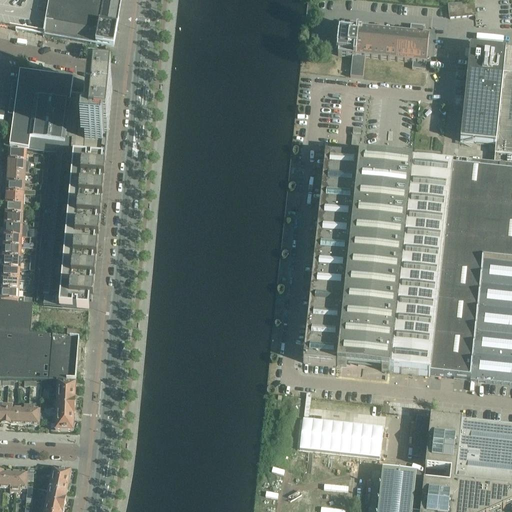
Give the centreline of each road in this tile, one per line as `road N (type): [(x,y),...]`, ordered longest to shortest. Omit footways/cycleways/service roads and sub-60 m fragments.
road 1 (unclassified): [(511,407),(299,381),(289,365),(316,93),(326,86),(436,98),(447,94),(454,32),(511,36)]
road 2 (secondary): [(135,76),(100,453)]
road 3 (secondary): [(113,453),(148,78)]
road 4 (unclassified): [(135,76),(0,47)]
